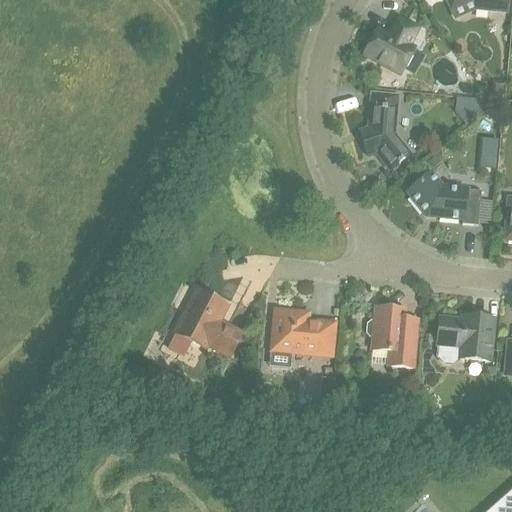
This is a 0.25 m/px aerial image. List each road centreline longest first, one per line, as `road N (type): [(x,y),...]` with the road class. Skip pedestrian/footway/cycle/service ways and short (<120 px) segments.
road 1 (residential): [(418,274),(393,256),(347,196),(324,134),(322,67),(329,34),(350,0)]
road 2 (residential): [(418,274),(261,263)]
